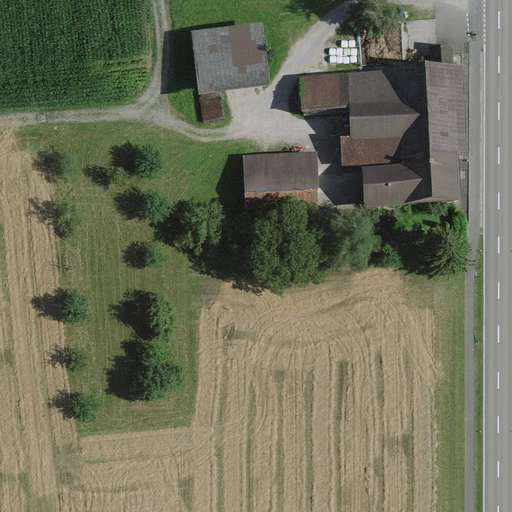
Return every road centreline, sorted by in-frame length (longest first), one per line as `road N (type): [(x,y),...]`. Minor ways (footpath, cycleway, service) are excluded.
road 1 (secondary): [(499,0),(499,511)]
road 2 (track): [(154,0),(165,93),(149,110),(0,123)]
